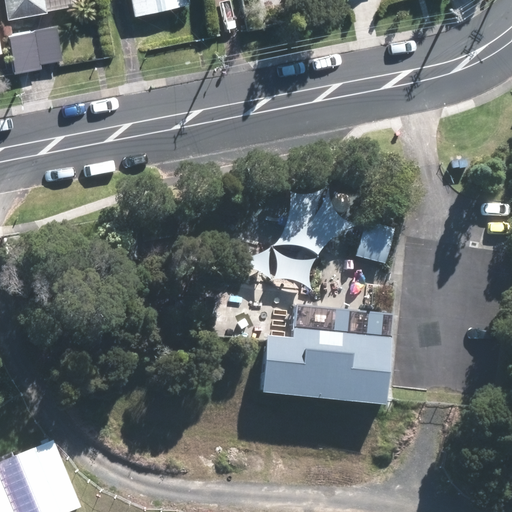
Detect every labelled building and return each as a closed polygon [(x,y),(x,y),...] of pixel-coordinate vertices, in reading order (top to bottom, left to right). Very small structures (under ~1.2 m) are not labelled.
[(9,0),(12,11),(72,0),(9,0)] [(135,0),(137,10),(183,0),(135,0)] [(52,28),(11,34),(16,69),(58,63),(52,28)] [(391,220),(365,216),(360,258),(386,262),(391,220)] [(257,320),(253,387),(378,394),(382,327),(257,320)]
